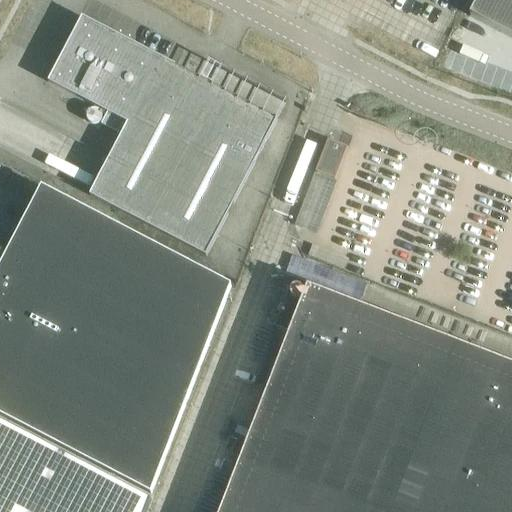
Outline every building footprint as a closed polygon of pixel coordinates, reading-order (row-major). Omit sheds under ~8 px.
[(511,0),(477,0),(469,17),(511,38),(511,0)] [(48,83),(91,105),(107,113),(101,125),(122,135),(107,163),(105,162),(99,175),(101,176),(99,179),(97,178),(91,190),(93,191),(90,196),(206,257),(277,119),(82,17),(48,83)] [(315,173),(335,180),(347,148),(328,140),(315,173)] [(0,416),(151,495),(231,287),(42,188),(7,255),(0,250),(0,416)] [(511,511),(511,365),(307,287),(220,511),(511,511)] [(146,511),(151,500),(0,422),(0,511),(146,511)]
